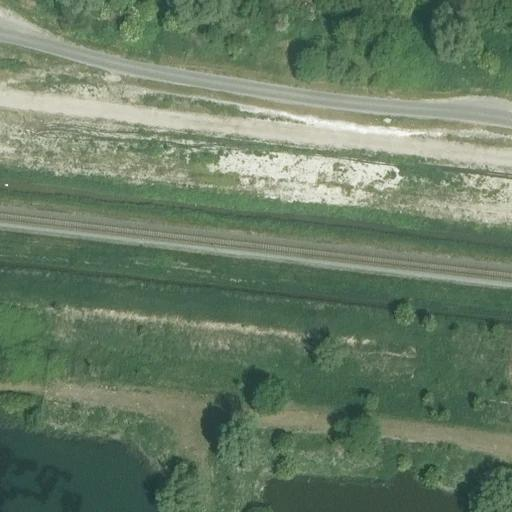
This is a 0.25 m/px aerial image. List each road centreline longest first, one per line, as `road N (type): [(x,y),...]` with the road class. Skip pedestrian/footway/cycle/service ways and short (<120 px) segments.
road 1 (track): [(0,35),(115,68),(511,122)]
road 2 (track): [(0,386),(511,449)]
